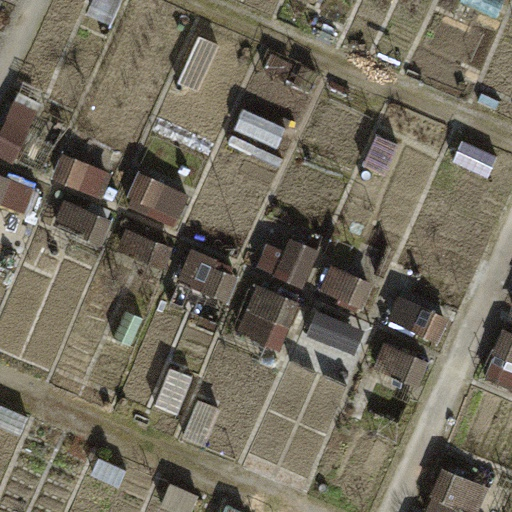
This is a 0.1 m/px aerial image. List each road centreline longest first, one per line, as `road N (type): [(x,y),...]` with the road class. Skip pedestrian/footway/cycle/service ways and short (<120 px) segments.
road 1 (track): [(180,0),(511,146)]
road 2 (track): [(0,389),(285,511)]
road 3 (track): [(511,250),(397,511)]
